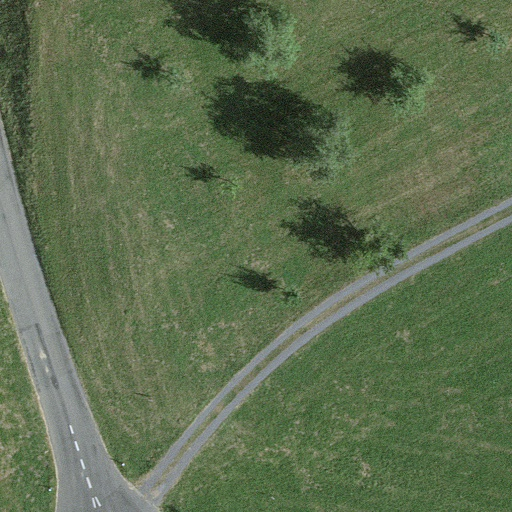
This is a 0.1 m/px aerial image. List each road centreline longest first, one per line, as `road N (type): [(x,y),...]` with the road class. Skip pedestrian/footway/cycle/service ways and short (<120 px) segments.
road 1 (track): [(511,215),(359,293),(276,357),(229,398),(145,511)]
road 2 (unclassified): [(96,511),(0,205)]
